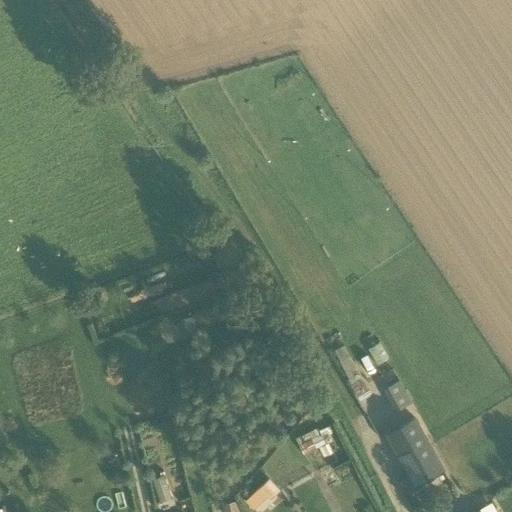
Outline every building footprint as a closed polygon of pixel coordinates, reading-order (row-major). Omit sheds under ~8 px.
[(209,262),(178,276),(182,286),(154,298),(162,315),(221,289),(209,262)] [(357,399),(359,402),(368,397),(366,394),(368,393),(361,379),(359,380),(358,378),(359,377),(349,358),(348,358),(342,348),(333,352),(342,370),(348,381),(347,382),(356,399),(357,399)] [(400,409),(410,404),(397,382),(382,391),(391,408),(398,405),(400,409)] [(443,471),(414,417),(383,435),(407,477),(395,484),(402,499),(416,491),(414,487),(443,471)] [(328,437),(332,435),(328,427),(317,432),(315,429),(294,439),(302,455),(316,449),(321,460),(331,455),(326,444),(330,441),(328,437)] [(170,499),(163,476),(150,481),(158,503),(170,499)] [(269,499),(278,490),(267,480),(245,502),(253,510),(267,497),(269,499)] [(237,511),(235,502),(220,506),(221,511),(237,511)] [(494,511),(490,503),(474,511),(494,511)]
